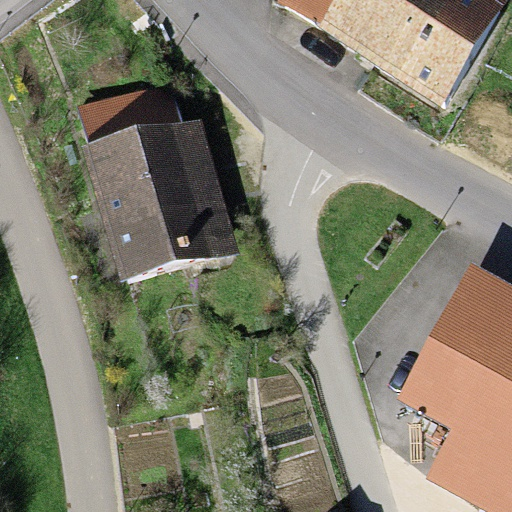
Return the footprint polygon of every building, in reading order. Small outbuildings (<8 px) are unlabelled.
[(319,27),(335,0),(279,0),(279,2),(319,27)] [(476,0),(335,0),(319,27),(432,97),(489,7),(476,0)] [(92,156),(175,130),(166,98),(82,124),(92,156)] [(84,158),(122,283),(227,251),(188,126),(175,130),(92,156),(84,158)] [(511,511),(511,282),(469,259),(391,399),(446,429),(418,479),(478,511),(511,511)]
